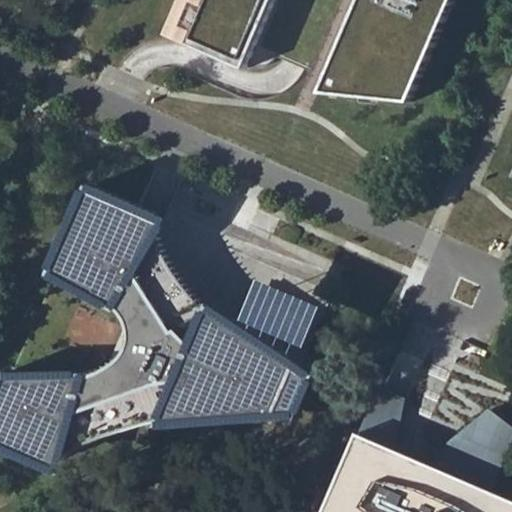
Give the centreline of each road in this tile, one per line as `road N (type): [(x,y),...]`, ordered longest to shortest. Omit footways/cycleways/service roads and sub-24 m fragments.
road 1 (residential): [(448,252),(0,60)]
road 2 (residential): [(448,252),(424,308),(485,334),(509,276),(498,271)]
